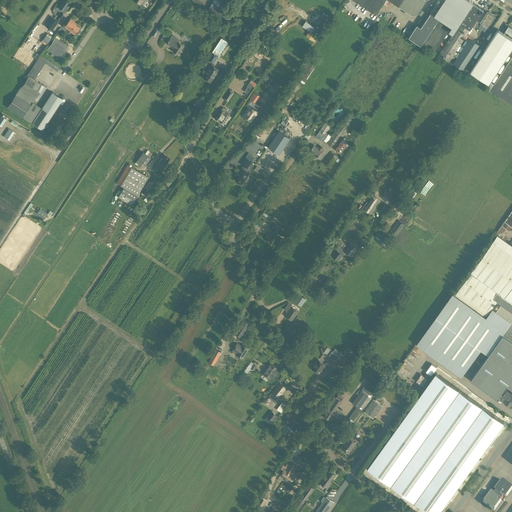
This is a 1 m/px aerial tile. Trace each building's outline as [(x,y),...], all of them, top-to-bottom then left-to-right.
[(69,2),(66,0),(62,0),(58,7),(62,10),(62,11),(64,13),(67,9),(65,8),(69,2)] [(214,0),(208,10),(220,17),(226,6),(216,0),(214,0)] [(352,0),(376,15),(385,0),(389,0),(411,15),(418,13),(427,0),(352,0)] [(417,24),(409,36),(422,44),(423,42),(440,16),(450,0),(443,0),(434,13),(431,11),(421,26),(417,24)] [(467,0),(450,0),(440,16),(452,24),(450,29),(454,32),(460,23),(470,29),(483,10),(467,0)] [(481,23),(479,28),(485,32),(484,34),(483,35),(486,36),(490,29),(488,28),(495,17),(493,16),(494,15),(491,13),(491,14),(488,12),(480,23),(481,23)] [(323,13),(310,31),(316,35),(319,31),(321,32),(326,24),(325,22),(329,16),(323,13)] [(51,16),(45,25),(52,30),(58,21),(51,16)] [(440,16),(423,42),(435,50),(450,29),(452,24),(440,16)] [(234,21),(228,17),(224,22),(230,27),(234,21)] [(65,29),(66,28),(74,34),(76,30),(78,32),(80,29),(79,27),(74,23),(75,22),(70,19),(70,20),(69,19),(64,26),(63,27),(65,29)] [(454,32),(439,54),(449,61),(470,29),(460,23),(454,32)] [(470,71),(489,83),(511,47),(511,28),(508,26),(505,31),(504,33),(498,29),(470,71)] [(156,29),(153,32),(161,38),(163,34),(156,29)] [(318,36),(316,35),(310,31),(309,31),(306,36),(314,42),(318,36)] [(43,40),(48,43),(52,36),(47,33),(43,40)] [(52,53),(54,54),(59,58),(68,45),(59,39),(55,37),(47,50),(52,53)] [(179,55),(184,46),(178,42),(178,43),(170,38),(166,43),(174,48),(172,50),(179,55)] [(218,56),(219,56),(228,42),(221,38),(212,52),(208,59),(214,63),(218,56)] [(480,45),(470,38),(453,63),(463,70),(480,45)] [(511,57),(490,90),(511,104),(511,57)] [(33,79),(45,62),(38,58),(27,75),(29,76),(33,79)] [(304,84),(317,64),(311,61),(311,60),(308,58),(297,73),(301,76),(298,80),(304,84)] [(251,66),(245,61),(240,67),(244,70),(245,69),(248,70),(251,66)] [(213,79),(214,79),(220,69),(211,63),(205,73),(206,73),(203,77),(211,83),(213,79)] [(42,129),(43,128),(52,115),(62,98),(52,92),(41,108),(33,102),(44,86),(33,79),(29,76),(22,86),(21,86),(7,107),(25,118),(42,129)] [(274,85),(270,90),(276,94),(279,88),(274,85)] [(234,92),(230,89),(224,98),(228,101),(234,92)] [(250,99),(255,102),(259,96),(254,92),(250,99)] [(226,109),(223,107),(222,109),(221,109),(215,118),(219,121),(220,121),(219,121),(223,124),(224,123),(226,124),(229,119),(227,118),(230,114),(226,112),(225,112),(226,109)] [(243,116),(251,122),(258,112),(250,107),(243,116)] [(349,114),(337,128),(336,127),(334,130),(336,131),(334,133),(338,136),(340,137),(354,117),(349,114)] [(324,140),(327,142),(332,136),(326,133),(332,124),(327,121),(316,136),(323,141),(324,140)] [(4,136),(8,139),(10,140),(12,135),(14,136),(16,133),(9,129),(4,136)] [(268,147),(279,154),(290,138),(279,131),(268,147)] [(334,133),(332,136),(327,142),(331,146),(338,136),(334,133)] [(346,141),(348,140),(345,137),(336,148),(341,153),(349,144),(346,141)] [(320,145),(318,148),(314,145),(309,151),(316,157),(320,152),(322,153),(325,149),(323,148),(320,145)] [(143,167),(152,154),(145,148),(136,161),(143,167)] [(330,167),(338,156),(331,152),(324,162),(330,167)] [(170,158),(163,154),(158,162),(165,166),(170,158)] [(252,161),(246,157),(242,163),(248,167),(252,161)] [(155,167),(161,172),(165,166),(158,162),(155,167)] [(258,164),(255,169),(262,173),(265,168),(258,164)] [(137,195),(147,177),(127,165),(117,183),(137,195)] [(247,177),(250,173),(249,172),(249,171),(249,170),(249,169),(249,168),(245,166),(243,168),(242,167),(239,171),(238,171),(237,172),(238,172),(237,174),(236,174),(236,175),(234,178),(237,180),(237,181),(238,182),(239,182),(240,182),(242,184),(245,180),(245,181),(246,180),(247,179),(248,178),(248,177),(247,177)] [(380,173),(377,179),(383,182),(386,176),(380,173)] [(419,189),(425,181),(421,178),(415,187),(419,189)] [(408,196),(403,204),(407,207),(412,199),(418,190),(414,187),(408,196)] [(390,200),(393,195),(388,191),(390,189),(388,188),(382,195),(390,200)] [(381,202),(371,195),(362,208),(372,215),(381,202)] [(388,207),(385,204),(380,210),(386,214),(390,208),(388,207)] [(389,232),(395,236),(404,224),(399,220),(389,232)] [(274,223),(271,228),(286,238),(288,235),(286,234),(291,227),(285,223),(283,226),(283,227),(282,228),(274,223)] [(511,312),(511,320),(508,325),(480,365),(492,373),(506,384),(507,384),(511,387),(511,245),(497,235),(459,289),(489,311),(496,301),(511,312)] [(350,256),(357,248),(351,244),(345,252),(350,256)] [(336,249),(332,255),(338,260),(345,252),(338,247),(337,248),(336,249)] [(294,301),(301,306),(306,299),(299,294),(294,301)] [(284,309),(288,311),(285,316),(287,317),(286,318),(290,320),(291,320),(292,320),(298,311),(291,306),(292,305),(289,303),(284,309)] [(234,334),(241,337),(249,323),(243,319),(234,334)] [(243,359),(244,357),(249,348),(243,344),(241,346),(237,343),(233,350),(237,353),(236,354),(243,359)] [(335,360),(339,355),(327,347),(324,352),(335,360)] [(209,362),(213,365),(214,365),(221,352),(216,349),(209,362)] [(325,364),(318,359),(311,368),(312,369),(311,369),(314,372),(315,371),(319,373),(322,369),(325,371),(329,365),(326,363),(325,364)] [(245,369),(244,371),(247,374),(248,371),(250,368),(254,371),(257,365),(253,363),(252,366),(249,364),(245,369)] [(268,367),(263,373),(270,378),(270,379),(270,378),(272,380),(280,371),(277,369),(278,368),(273,365),(271,363),(270,364),(271,364),(268,367)] [(426,371),(430,374),(435,368),(436,367),(431,364),(426,371)] [(492,373),(480,365),(470,379),(497,398),(506,384),(492,373)] [(429,511),(438,511),(503,421),(436,372),(367,467),(429,511)] [(272,392),(270,395),(276,400),(277,401),(282,395),(281,394),(286,387),(280,382),(272,392)] [(352,403),(361,409),(370,397),(361,390),(352,403)] [(499,398),(504,402),(510,407),(511,404),(511,390),(510,394),(507,391),(503,397),(501,396),(499,398)] [(341,401),(334,396),(325,410),(325,412),(327,413),(324,416),(328,419),(331,416),(337,420),(341,414),(337,411),(336,412),(334,411),(341,401)] [(373,399),(364,411),(374,418),(383,405),(373,399)] [(278,409),(282,412),(286,406),(282,403),(278,409)] [(267,416),(273,421),(277,415),(271,411),(267,416)] [(293,430),(294,430),(299,425),(289,416),(284,422),(288,425),(287,427),(291,432),(293,430)] [(290,445),(294,440),(289,436),(286,441),(290,445)] [(357,442),(349,437),(341,448),(349,453),(357,442)] [(283,467),(279,473),(281,474),(280,476),(285,480),(290,483),(294,476),(292,475),(298,465),(291,460),(289,463),(287,462),(283,467)] [(320,483),(327,487),(330,483),(329,482),(335,474),(329,470),(320,483)] [(301,497),(305,500),(318,480),(315,477),(301,497)] [(493,493),(491,492),(483,502),(494,510),(502,500),(501,500),(503,497),(505,498),(511,488),(511,487),(502,480),(493,493)] [(307,505),(305,509),(310,511),(319,498),(313,494),(307,505)] [(261,507),(261,508),(267,499),(261,496),(253,508),(254,509),(251,511),(257,511),(258,511),(259,511),(261,509),(260,508),(261,507)] [(289,509),(296,499),(292,496),(285,507),(289,509)] [(294,511),(297,511),(303,503),(305,501),(305,500),(301,498),(300,497),(291,510),(294,511)] [(318,508),(315,511),(326,511),(334,502),(326,497),(322,503),(318,508)]
